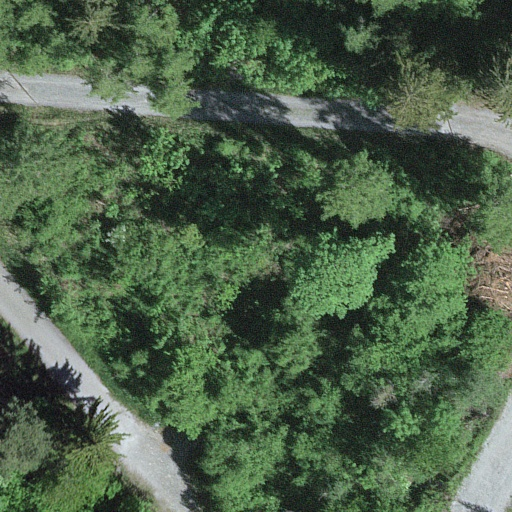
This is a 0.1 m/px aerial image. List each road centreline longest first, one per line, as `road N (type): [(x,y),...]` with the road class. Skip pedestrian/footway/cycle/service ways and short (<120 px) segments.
road 1 (track): [(0,97),(101,97),(511,139)]
road 2 (residential): [(0,285),(177,486)]
